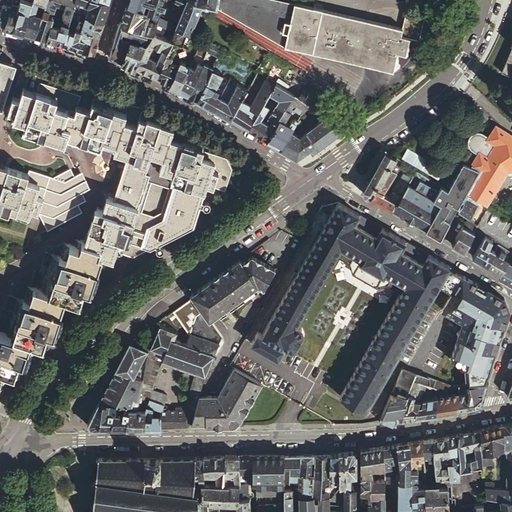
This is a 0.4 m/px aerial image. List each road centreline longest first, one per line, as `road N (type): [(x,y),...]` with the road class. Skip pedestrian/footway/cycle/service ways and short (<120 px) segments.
road 1 (tertiary): [(47,441),(357,435),(486,415)]
road 2 (tertiary): [(484,0),(459,58),(425,100),(316,176)]
road 3 (residential): [(310,180),(94,71)]
road 4 (residential): [(511,290),(316,176)]
road 5 (tertiary): [(310,180),(146,299)]
road 6 (tertiary): [(47,441),(146,299)]
road 7 (tertiary): [(146,299),(68,349),(24,414)]
